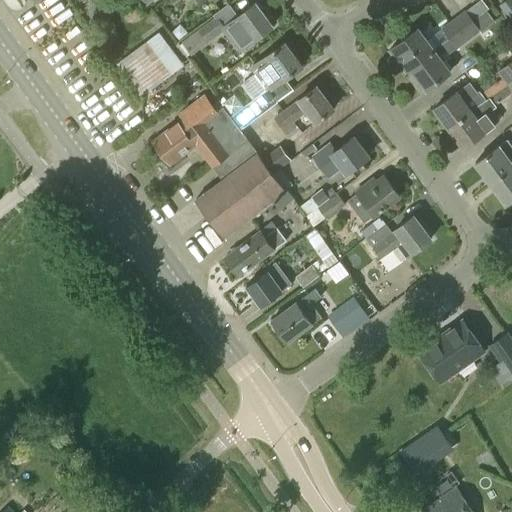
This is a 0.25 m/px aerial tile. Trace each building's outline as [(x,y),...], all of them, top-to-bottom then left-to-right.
[(131,0),(111,0),(119,10),(132,0),(131,0)] [(435,15),(450,11),(446,0),(433,0),(430,1),(435,15)] [(511,20),(511,0),(505,0),(500,4),(511,20)] [(273,26),(256,2),(225,25),(216,15),(197,30),(208,43),(223,31),(239,52),(254,40),(273,26)] [(450,37),(483,13),(479,8),(469,15),(466,10),(443,28),(450,37)] [(410,68),(426,90),(451,71),(439,55),(447,49),(449,53),(480,30),(483,33),(496,22),(487,10),(483,13),(450,37),(434,49),(410,68)] [(410,68),(434,49),(418,27),(390,49),(407,71),(410,68)] [(140,97),(171,74),(147,41),(116,63),(140,97)] [(244,82),(256,98),(231,115),(241,129),(278,102),(269,90),(303,65),(285,42),(251,67),(256,73),(244,82)] [(511,81),(511,60),(498,71),(508,85),(511,81)] [(448,127),(486,99),(479,90),(477,91),(470,81),(434,108),(448,127)] [(511,81),(508,85),(487,100),(486,99),(448,127),(463,147),(499,120),(491,109),(511,93),(511,81)] [(326,97),(317,85),(297,99),(298,101),(275,118),(286,133),(287,132),(293,139),(302,132),(294,121),(306,111),(315,123),(335,108),(334,107),(336,103),(330,96),(326,97)] [(241,129),(231,115),(230,117),(222,107),(217,110),(205,94),(179,114),(183,119),(153,141),(170,164),(196,144),(212,166),(247,140),(240,130),(241,129)] [(246,138),(283,110),(278,103),(241,130),(246,138)] [(369,155),(355,136),(335,150),(330,143),(313,155),(329,177),(341,167),(346,173),(369,155)] [(490,184),(511,167),(511,144),(508,139),(475,163),(490,184)] [(273,172),(263,159),(262,160),(247,140),(212,166),(222,179),(196,199),(224,237),(266,205),(273,215),(293,199),(286,190),(273,172)] [(306,157),(317,149),(313,144),(303,152),(306,157)] [(273,172),(280,167),(290,159),(280,146),(263,159),(273,172)] [(273,172),(286,190),(293,184),(280,167),(273,172)] [(511,167),(490,184),(505,204),(511,198),(511,167)] [(400,197),(383,175),(376,180),(374,177),(354,192),(356,193),(348,200),(364,222),(372,215),(373,217),(400,197)] [(318,206),(329,198),(329,197),(336,192),(331,187),(325,192),(322,188),(311,197),(318,206)] [(345,204),(337,193),(317,207),(326,218),(345,204)] [(386,223),(366,238),(380,258),(398,245),(406,257),(432,238),(414,214),(393,230),(394,231),(392,232),(386,223)] [(366,238),(386,223),(383,220),(374,227),(372,224),(361,232),(366,238)] [(286,239),(277,227),(265,236),(261,230),(225,257),(238,275),(286,239)] [(329,268),(339,261),(316,227),(306,234),(329,268)] [(291,283),(277,264),(247,286),(261,306),(291,283)] [(303,286),(319,274),(312,264),(296,275),(303,286)] [(288,342),(312,324),(303,311),(320,298),(314,289),(272,320),(288,342)] [(354,296),(327,316),(343,337),(369,318),(354,296)] [(461,373),(475,363),(472,359),(484,350),(463,320),(420,352),(441,381),(457,369),(461,373)] [(511,378),(511,337),(508,331),(489,345),(511,378)] [(436,420),(422,429),(432,444),(446,434),(436,420)] [(473,511),(456,487),(420,511),(473,511)]
